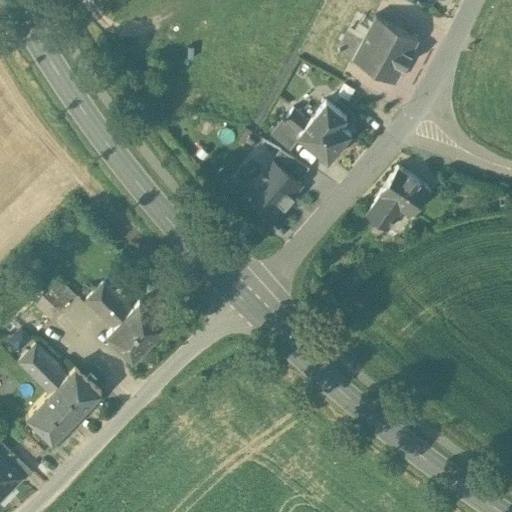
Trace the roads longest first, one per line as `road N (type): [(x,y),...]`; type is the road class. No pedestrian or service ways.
road 1 (secondary): [(14,0),(93,124),(256,321)]
road 2 (secondary): [(256,321),(504,511)]
road 3 (residential): [(33,511),(256,321)]
road 4 (residential): [(256,321),(270,280),(414,120)]
road 5 (residential): [(414,120),(476,0)]
